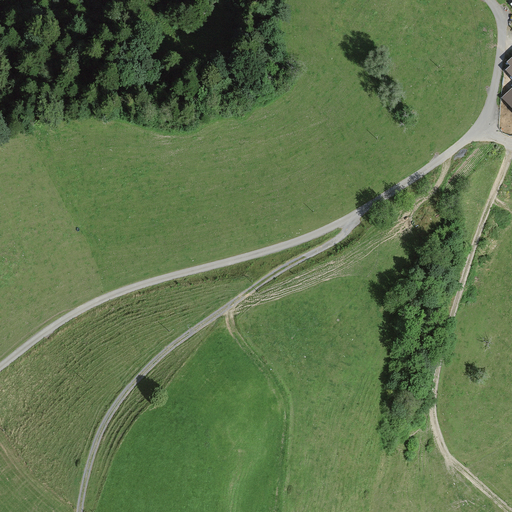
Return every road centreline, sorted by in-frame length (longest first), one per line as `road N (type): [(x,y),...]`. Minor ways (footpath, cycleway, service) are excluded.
road 1 (track): [(0,368),(90,304),(304,238),(453,151),(481,124),(498,72),(502,31),(489,0)]
road 2 (track): [(509,511),(451,461),(433,411),(441,349),(511,155),(508,143),(481,124)]
road 3 (track): [(79,511),(90,458),(126,390),(203,323),(334,242),(356,214)]
